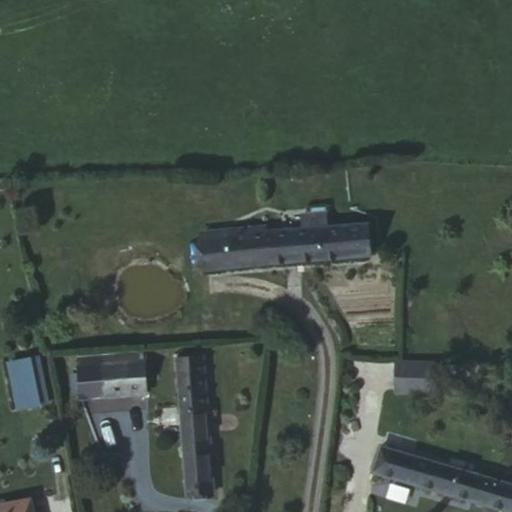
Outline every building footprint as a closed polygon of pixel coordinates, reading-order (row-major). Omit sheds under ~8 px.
[(275,228),(236,229),(238,268),(277,266),(375,261),(374,222),(344,223),(344,208),(312,209),(313,226),(275,228)] [(238,268),(236,229),(212,230),(215,269),(238,268)] [(147,362),(106,364),(108,402),(149,401),(147,362)] [(46,408),(38,363),(28,365),(36,410),(46,408)] [(207,364),(180,366),(192,496),(219,494),(207,364)] [(36,410),(28,365),(8,368),(17,414),(36,410)] [(432,366),(434,389),(446,388),(445,365),(432,366)] [(432,366),(398,368),(399,390),(434,389),(432,366)] [(488,511),(511,511),(511,482),(365,452),(359,484),(488,511)] [(0,511),(31,511),(29,500),(0,505),(0,511)]
